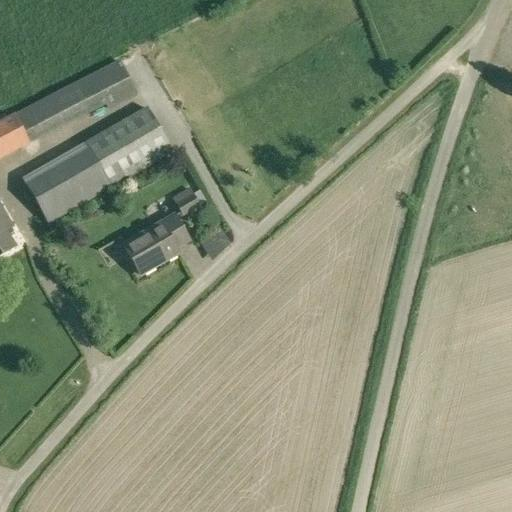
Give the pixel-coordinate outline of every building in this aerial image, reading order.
[(119,60),(10,116),(26,147),(105,106),(107,110),(137,94),(119,60)] [(22,179),(48,225),(173,153),(146,107),(22,179)] [(0,159),(26,147),(10,116),(0,120),(0,159)] [(193,193),(200,205),(206,201),(198,189),(193,193)] [(175,203),(183,217),(201,207),(200,205),(193,193),(175,203)] [(5,231),(12,227),(0,206),(0,256),(15,247),(5,231)] [(176,248),(189,240),(174,214),(123,244),(140,275),(179,253),(176,248)] [(211,246),(219,258),(238,246),(230,234),(211,246)]
